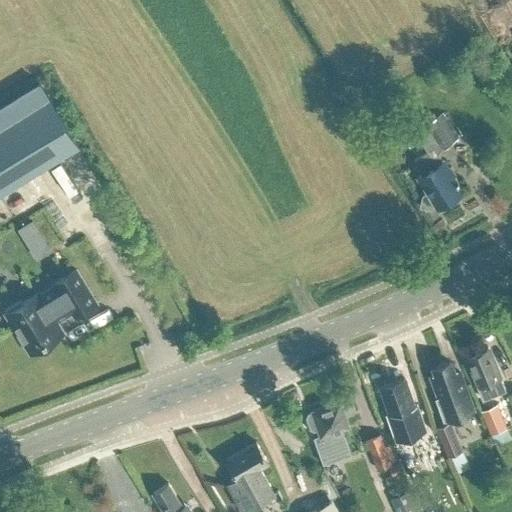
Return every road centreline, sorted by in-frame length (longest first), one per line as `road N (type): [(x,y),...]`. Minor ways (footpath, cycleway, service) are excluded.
road 1 (primary): [(0,455),(324,340),(511,247)]
road 2 (track): [(214,511),(148,404)]
